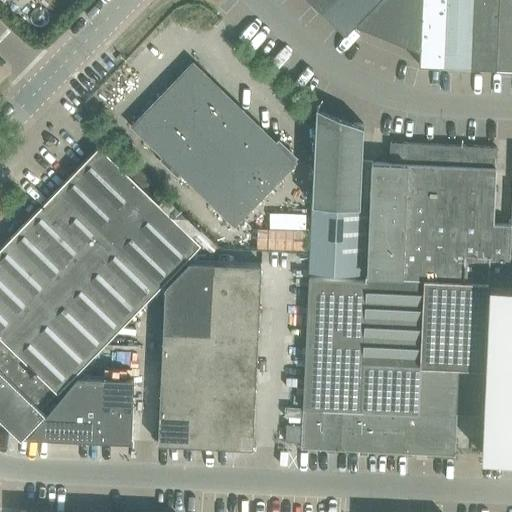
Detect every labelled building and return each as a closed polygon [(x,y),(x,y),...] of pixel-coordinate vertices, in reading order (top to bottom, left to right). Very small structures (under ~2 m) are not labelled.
[(419,65),(496,68),(498,0),(308,0),(345,34),(354,24),(419,51),(419,65)] [(511,0),(499,0),(496,68),(511,69),(511,0)] [(193,62),(132,126),(234,224),(295,161),(193,62)] [(362,123),(315,124),(311,217),(311,274),(358,275),(359,213),(362,123)] [(389,162),(371,161),(366,274),(402,276),(488,280),(508,281),(511,224),(493,223),(496,147),(408,142),(390,142),(389,162)] [(0,417),(20,437),(44,412),(39,408),(56,390),(57,391),(200,243),(99,145),(0,247),(0,417)] [(157,441),(253,446),(261,262),(189,258),(164,284),(157,441)] [(365,279),(308,276),(302,424),(301,442),(300,447),(319,448),(455,454),(456,414),(482,415),(484,371),(484,363),(485,363),(488,280),(402,276),(366,274),(365,274),(365,279)] [(511,282),(489,281),(481,454),(511,455),(511,282)] [(22,436),(128,441),(131,441),(134,377),(76,375),(76,376),(26,436),(22,436)] [(285,441),(301,442),(302,424),(286,424),(285,441)]
